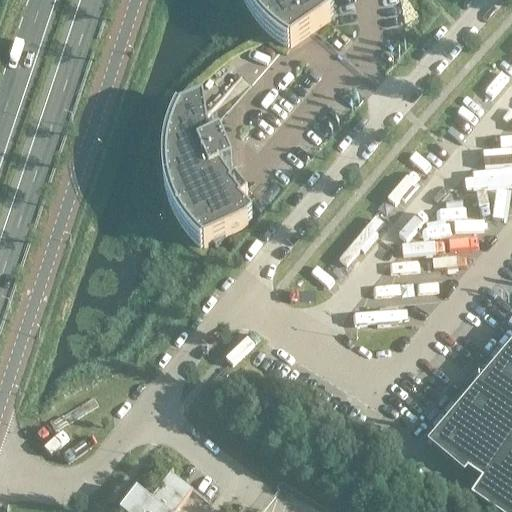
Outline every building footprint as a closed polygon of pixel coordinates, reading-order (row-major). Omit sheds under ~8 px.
[(245,0),(247,3),(250,9),(253,14),(257,19),(261,24),(265,29),(269,34),(274,38),(279,42),(284,45),(290,50),(330,22),(329,21),(333,14),(318,3),(320,0),(245,0)] [(252,182),(246,182),(244,181),(242,181),(239,180),(238,178),(236,177),(235,176),(234,175),(233,173),(233,172),(232,171),(220,144),(210,149),(208,138),(251,88),(241,78),(205,120),(203,107),(203,105),(179,116),(180,117),(177,123),(174,128),(172,134),(170,140),(168,147),(167,153),(166,159),(166,165),(166,172),(166,178),(167,184),(168,190),(169,197),(171,203),(173,209),(176,214),(179,220),(182,225),(186,231),(190,236),(194,240),(198,245),(203,249),(203,250),(248,230),(247,229),(252,223),(239,209),(247,202),(244,198),(241,191),(250,192),(251,183),(252,183),(252,182)] [(477,223),(423,225),(423,234),(477,232),(477,223)] [(511,511),(511,355),(483,390),(433,448),(464,474),(465,472),(482,483),(471,500),(489,511),(511,511)] [(173,475),(172,474),(149,503),(137,494),(122,511),(177,511),(192,493),(171,477),(173,475)]
